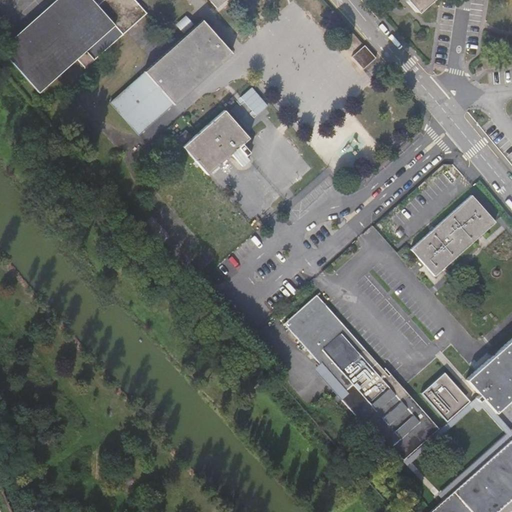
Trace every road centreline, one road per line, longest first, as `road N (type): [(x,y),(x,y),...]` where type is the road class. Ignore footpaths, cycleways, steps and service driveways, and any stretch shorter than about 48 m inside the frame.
road 1 (residential): [(346,0),(511,193)]
road 2 (unknown): [(244,55),(176,123),(136,148),(112,140),(69,84)]
